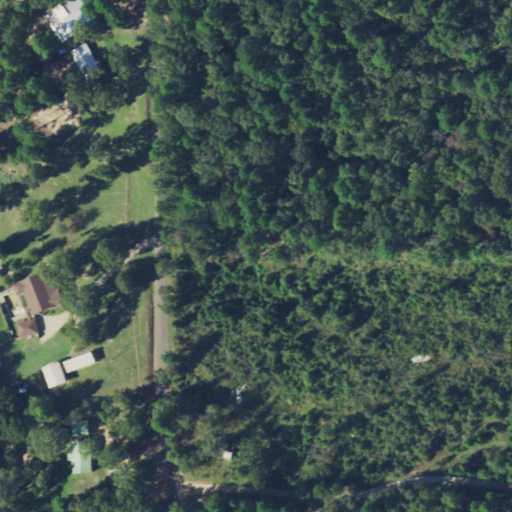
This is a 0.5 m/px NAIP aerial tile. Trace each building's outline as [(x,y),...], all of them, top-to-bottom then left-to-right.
[(62,43),(97,26),(84,0),(70,0),(47,12),(62,43)] [(73,52),(88,82),(105,74),(89,44),(73,52)] [(14,282),(17,297),(27,295),(31,311),(27,312),(30,322),(18,325),(22,339),(41,335),(36,313),(65,306),(61,289),(55,291),(51,273),(14,282)] [(69,382),(61,362),(44,368),(52,389),(69,382)] [(91,422),(75,422),(75,437),(91,437),(91,422)] [(97,442),(73,442),(74,452),(72,452),(72,474),(94,474),(93,457),(97,457),(97,442)]
